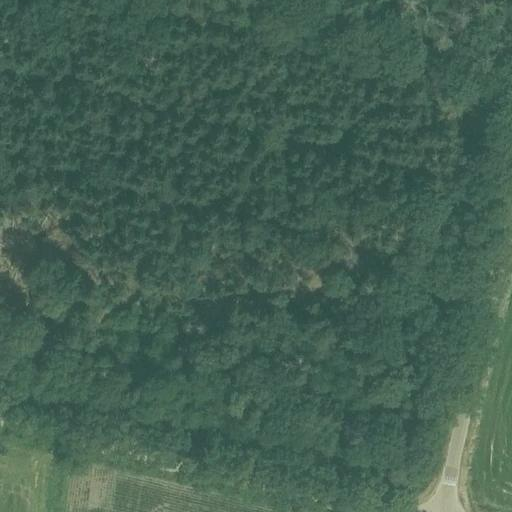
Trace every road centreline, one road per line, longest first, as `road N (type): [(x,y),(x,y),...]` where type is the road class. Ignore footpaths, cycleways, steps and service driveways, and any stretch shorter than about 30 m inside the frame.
road 1 (track): [(393,511),(0,418)]
road 2 (unclassified): [(443,511),(511,235)]
